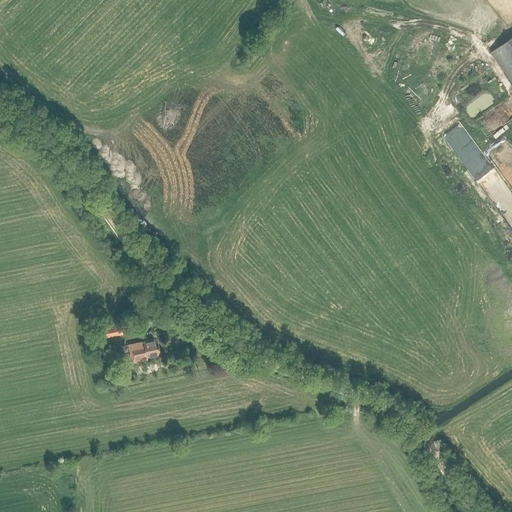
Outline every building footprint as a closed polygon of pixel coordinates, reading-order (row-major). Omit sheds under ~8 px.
[(367,36),(356,49),(374,65),(386,52),(367,36)] [(511,38),(492,52),(511,79),(511,38)] [(121,324),(103,327),(104,337),(123,334),(121,324)] [(157,340),(129,345),(133,363),(148,360),(147,356),(160,354),(157,340)] [(115,364),(113,354),(106,356),(107,357),(102,358),(106,377),(112,375),(110,365),(115,364)] [(188,358),(138,368),(140,376),(189,366),(188,358)]
